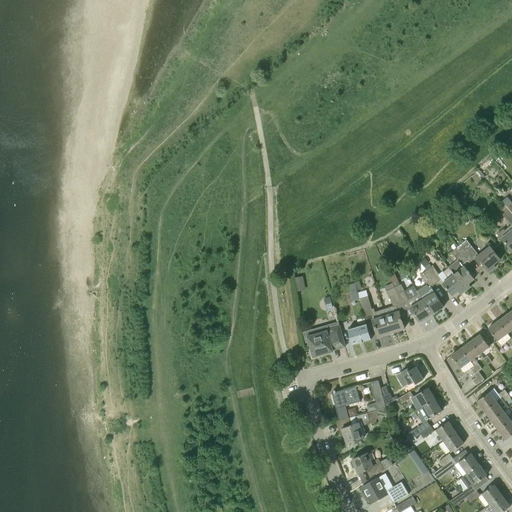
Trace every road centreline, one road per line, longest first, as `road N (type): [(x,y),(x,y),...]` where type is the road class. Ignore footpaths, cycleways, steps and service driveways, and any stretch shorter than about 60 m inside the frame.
road 1 (residential): [(350,511),(304,379),(429,343)]
road 2 (residential): [(511,472),(429,343)]
